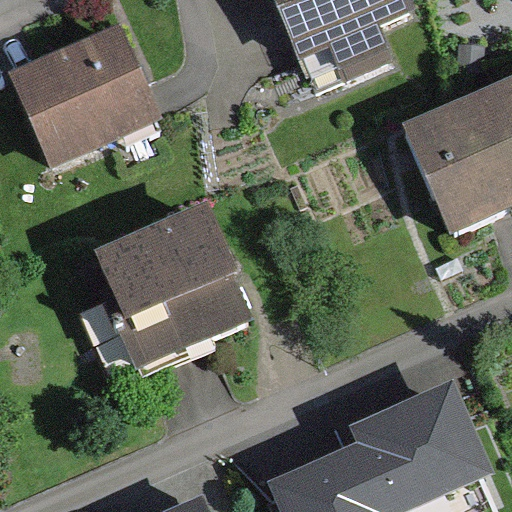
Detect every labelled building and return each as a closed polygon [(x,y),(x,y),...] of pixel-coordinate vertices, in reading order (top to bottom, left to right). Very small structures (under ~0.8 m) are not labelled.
[(409,0),(274,0),(317,101),(403,65),(389,34),(418,22),(409,0)] [(136,45),(24,92),(60,177),(172,130),(136,45)] [(511,110),(418,148),(458,248),(511,226),(511,110)] [(222,235),(121,277),(146,335),(121,346),(140,389),(265,337),(222,235)] [(393,462),(292,502),(296,511),(504,511),(464,411),(385,442),(393,462)]
